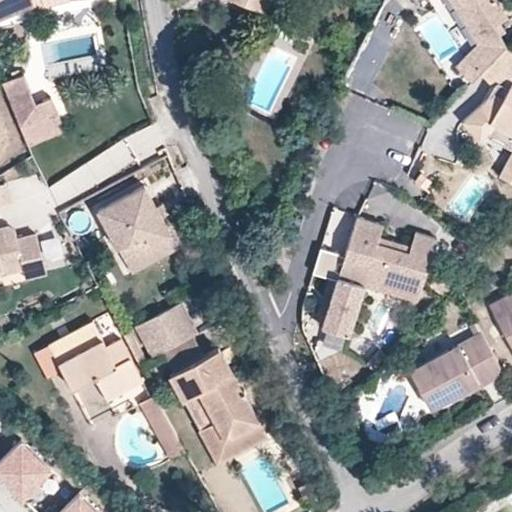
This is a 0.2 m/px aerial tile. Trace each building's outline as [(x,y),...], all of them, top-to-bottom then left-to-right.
[(0,0),(0,12),(28,0),(0,0)] [(232,0),(259,11),(264,0),(232,0)] [(264,0),(259,11),(266,14),(272,0),(264,0)] [(507,46),(500,35),(505,31),(500,23),(480,35),(458,0),(451,0),(478,43),(456,66),(461,71),(475,57),(485,68),(507,46)] [(508,17),(497,0),(458,0),(480,35),(500,23),(508,17)] [(511,51),(508,47),(482,73),(494,86),(498,81),(509,87),(503,98),(498,93),(497,94),(495,92),(488,98),(464,120),(480,140),(487,134),(497,124),(511,132),(511,153),(500,175),(511,181),(511,51)] [(485,68),(475,57),(461,71),(472,81),(485,68)] [(34,101),(22,71),(1,79),(13,109),(34,101)] [(503,98),(509,87),(498,81),(494,86),(488,97),(488,98),(495,92),(497,94),(498,93),(503,98)] [(57,110),(50,94),(34,101),(13,109),(19,125),(57,110)] [(65,129),(57,110),(19,125),(27,144),(65,129)] [(511,148),(511,132),(497,124),(487,134),(511,148)] [(169,230),(160,214),(155,204),(143,182),(97,207),(123,255),(169,230)] [(167,211),(161,200),(155,204),(160,214),(167,211)] [(422,286),(438,239),(416,232),(411,246),(410,252),(378,242),(380,236),(384,224),(358,216),(323,325),(350,334),(365,285),(385,291),(390,276),(422,286)] [(0,270),(22,265),(43,260),(35,230),(16,235),(14,225),(10,223),(0,225),(0,270)] [(131,270),(177,245),(169,230),(123,255),(131,270)] [(411,246),(380,236),(378,242),(410,252),(411,246)] [(319,245),(313,270),(330,274),(336,249),(319,245)] [(45,269),(43,260),(22,265),(25,275),(45,269)] [(443,294),(459,276),(447,266),(431,284),(443,294)] [(418,301),(422,286),(390,276),(385,291),(418,301)] [(511,292),(490,304),(511,345),(511,292)] [(196,331),(179,299),(134,323),(152,354),(161,349),(191,333),(196,331)] [(141,378),(118,335),(104,343),(91,318),(47,341),(60,367),(70,385),(93,372),(106,397),(141,378)] [(147,360),(132,331),(124,335),(139,364),(147,360)] [(504,372),(482,331),(411,370),(430,407),(478,382),(480,385),(504,372)] [(202,353),(191,333),(161,349),(172,370),(202,353)] [(60,367),(47,341),(32,349),(45,375),(60,367)] [(257,418),(217,345),(202,353),(172,370),(168,372),(183,398),(198,390),(224,437),(257,418)] [(373,369),(386,355),(379,349),(367,363),(373,369)] [(224,437),(198,390),(183,398),(217,461),(266,434),(257,418),(224,437)] [(176,435),(153,392),(139,400),(163,442),(176,435)] [(184,449),(176,435),(163,442),(170,457),(184,449)] [(52,472),(23,442),(0,464),(0,479),(22,502),(52,472)] [(316,496),(306,477),(294,483),(304,502),(316,496)] [(99,511),(80,492),(59,511),(99,511)]
